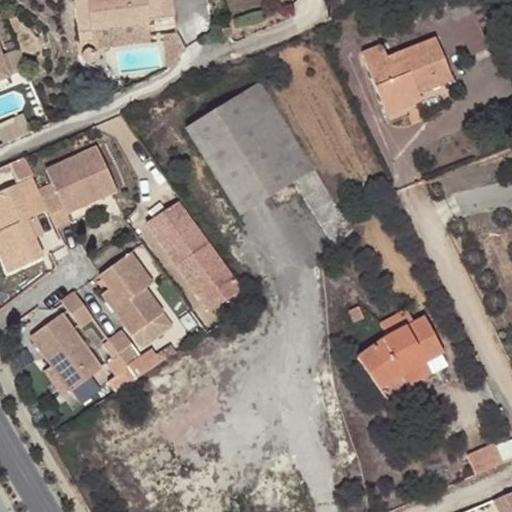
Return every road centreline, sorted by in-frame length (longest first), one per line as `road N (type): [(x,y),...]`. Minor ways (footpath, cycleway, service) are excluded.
road 1 (residential): [(0,153),(332,7),(331,0)]
road 2 (unclassified): [(511,396),(418,198)]
